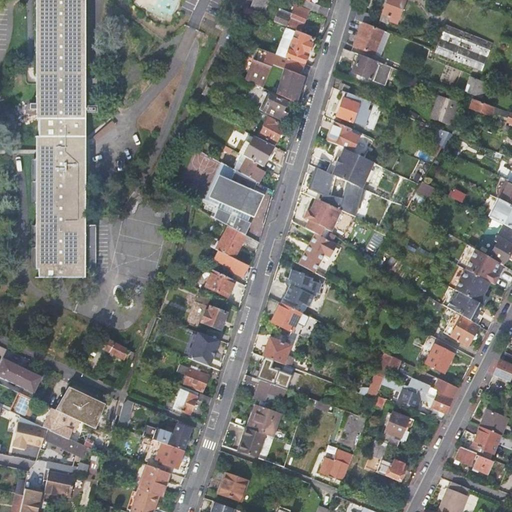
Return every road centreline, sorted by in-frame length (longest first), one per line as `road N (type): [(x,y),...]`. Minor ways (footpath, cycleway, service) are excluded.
road 1 (residential): [(186,511),(346,0)]
road 2 (residential): [(411,511),(511,312)]
road 3 (residential): [(218,447),(336,492)]
